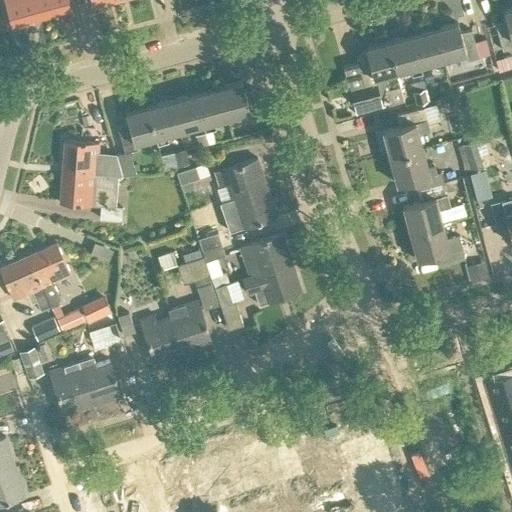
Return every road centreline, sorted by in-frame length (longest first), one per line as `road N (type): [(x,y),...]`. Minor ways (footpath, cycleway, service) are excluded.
road 1 (residential): [(53,475),(182,428),(361,291)]
road 2 (residential): [(0,154),(10,116),(29,92),(279,25)]
road 3 (residential): [(361,291),(328,210),(279,25)]
road 4 (residential): [(458,511),(389,333)]
road 5 (residential): [(389,333),(511,298)]
